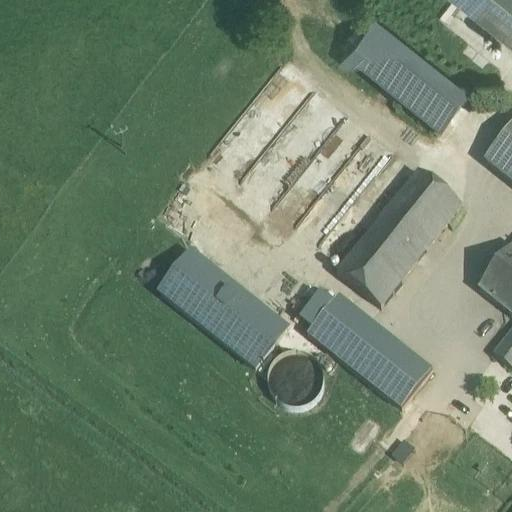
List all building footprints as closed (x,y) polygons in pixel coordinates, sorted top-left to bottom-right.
[(511,0),(462,0),(511,39),(511,0)] [(474,99),(369,15),(337,55),(442,139),(474,99)] [(291,117),(314,91),(286,66),(262,91),(291,117)] [(319,251),(390,150),(311,94),(239,196),(319,251)] [(511,137),(488,168),(511,187),(511,137)] [(463,212),(419,177),(338,278),(382,313),(463,212)] [(511,254),(480,294),(511,319),(511,254)] [(287,335),(193,260),(161,299),(256,375),(287,335)] [(433,376),(339,302),(308,341),(402,415),(433,376)] [(511,339),(495,361),(511,374),(511,339)] [(323,397),(325,387),(322,376),(316,367),(307,361),(296,359),(286,361),(277,367),(271,376),(269,387),(271,398),(277,407),(286,413),(297,415),(308,412),(317,406),(323,397)]
